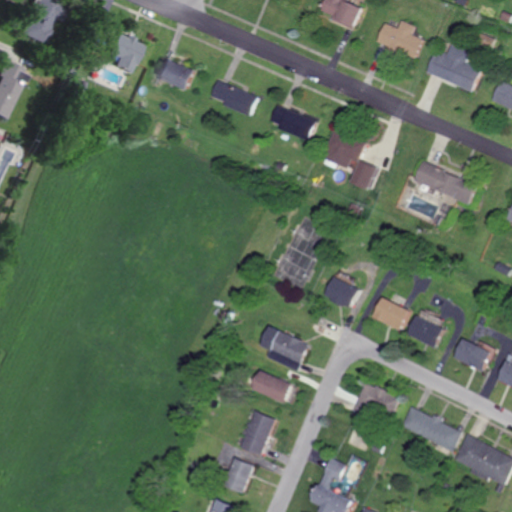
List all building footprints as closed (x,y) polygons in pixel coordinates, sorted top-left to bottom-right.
[(29,0),(14,32),(36,43),(52,8),(40,2),(40,0),(29,0)] [(347,2),(347,0),(326,0),(321,13),(355,26),(362,8),(347,2)] [(417,58),(424,39),(414,35),(417,26),(403,20),(400,28),(386,23),(379,42),(417,58)] [(136,41),(108,34),(103,54),(112,56),(109,68),(129,72),(136,41)] [(429,73),(475,91),(483,70),(467,64),(471,52),(452,44),(446,57),(436,53),(429,73)] [(189,88),(194,68),(158,58),(152,78),(189,88)] [(0,118),(3,120),(23,71),(0,62),(0,118)] [(252,115),(259,95),(219,80),(213,96),(226,101),(224,105),(252,115)] [(494,101),(511,108),(511,85),(502,81),(494,101)] [(318,122),(279,105),(272,122),(311,139),(318,122)] [(368,142),(337,130),(326,159),(351,168),(354,159),(361,161),(368,142)] [(353,184),(371,189),(378,166),(360,161),(353,184)] [(417,180),(470,204),(479,185),(425,161),(417,180)] [(327,297),(354,308),(362,288),(335,277),(327,297)] [(376,317),(403,329),(412,310),(384,297),(376,317)] [(448,328),(420,316),(411,334),(439,347),(448,328)] [(273,325),(264,344),(305,364),(314,344),(273,325)] [(494,352),(466,339),(457,358),(485,371),(494,352)] [(511,362),(509,362),(502,382),(511,385),(511,362)] [(254,389),(287,403),(295,383),(262,370),(254,389)] [(402,398),(368,382),(356,408),(391,424),(402,398)] [(404,428),(456,450),(464,430),(413,407),(404,428)] [(262,456),(279,420),(259,411),(243,448),(262,456)] [(458,460),(475,468),(473,473),(490,480),(491,477),(510,485),(511,481),(511,453),(469,435),(458,460)] [(248,493),(255,464),(235,458),(227,488),(248,493)] [(336,479),(342,481),(349,464),(334,458),(322,485),(331,488),(336,479)] [(350,511),(355,501),(320,485),(312,501),(323,507),(320,511),(350,511)] [(231,511),(234,504),(215,499),(212,511),(231,511)]
